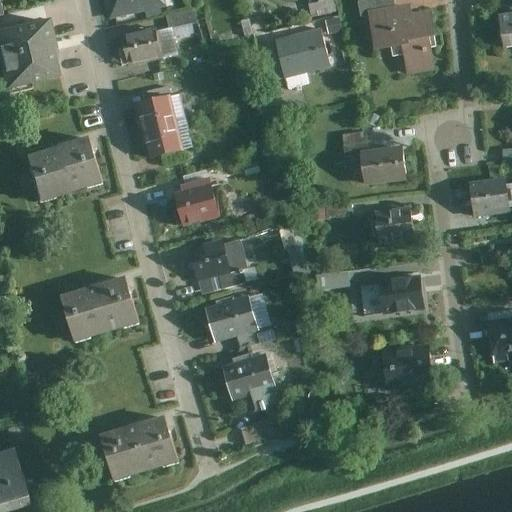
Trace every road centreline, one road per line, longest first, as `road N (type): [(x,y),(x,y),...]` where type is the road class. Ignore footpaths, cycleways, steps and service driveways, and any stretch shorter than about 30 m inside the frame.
road 1 (residential): [(85,0),(210,475)]
road 2 (residential): [(470,0),(461,25),(467,122),(440,163),(469,406)]
